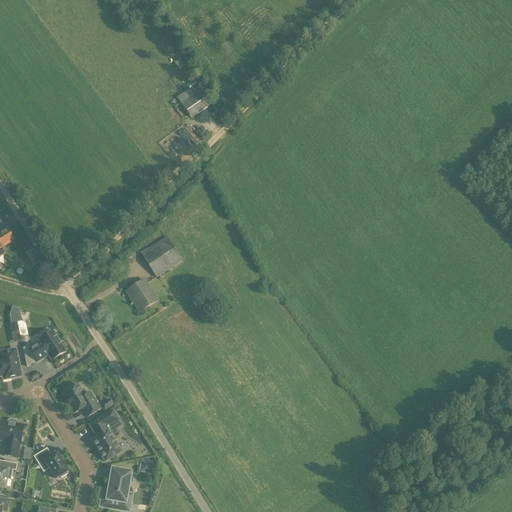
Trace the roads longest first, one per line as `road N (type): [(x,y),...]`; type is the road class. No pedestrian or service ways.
road 1 (unclassified): [(66,292),(352,0)]
road 2 (unclassified): [(206,511),(66,292)]
road 3 (residential): [(81,511),(88,469),(36,391)]
